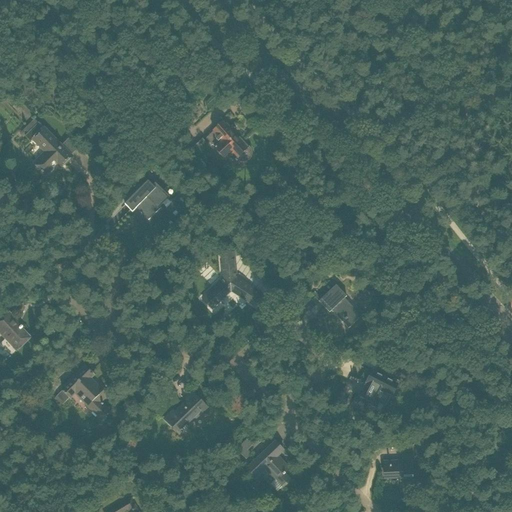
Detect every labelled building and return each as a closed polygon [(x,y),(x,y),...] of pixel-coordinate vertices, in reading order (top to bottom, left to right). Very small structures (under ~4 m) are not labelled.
[(13,107),(15,109),(26,121),(33,114),(19,100),(13,107)] [(34,119),(20,134),(23,137),(25,136),(30,141),(32,140),(44,152),(33,163),(46,176),(58,164),(57,163),(60,160),(65,164),(72,157),(71,155),(62,146),(44,126),(43,127),(39,122),(38,123),(34,119)] [(247,149),(233,134),(223,123),(213,132),(218,137),(216,140),(219,143),(214,148),(225,161),(233,154),(237,158),(238,158),(238,159),(239,159),(239,160),(240,160),(241,160),(242,160),(243,160),(244,160),(245,160),(246,160),(247,159),(248,160),(249,159),(250,158),(251,156),(252,154),(252,152),(251,150),(251,148),(249,146),(247,149)] [(199,162),(214,148),(208,142),(206,144),(202,139),(189,151),(199,162)] [(148,181),(125,204),(132,212),(137,208),(148,219),(148,220),(161,208),(158,205),(167,197),(155,186),(154,187),(148,181)] [(173,205),(179,212),(185,207),(178,200),(173,205)] [(202,298),(211,308),(231,290),(253,304),(260,293),(236,278),(234,253),(224,254),(224,253),(219,253),(221,279),(209,291),(210,292),(202,298)] [(342,322),(348,317),(354,323),(364,314),(357,307),(355,309),(345,298),(347,296),(336,285),(318,301),(319,302),(329,313),(331,311),(333,312),(334,311),(343,321),(342,322)] [(30,338),(21,329),(23,328),(9,314),(0,322),(0,335),(16,352),(30,338)] [(62,391),(70,400),(75,395),(99,421),(111,412),(101,401),(107,395),(99,388),(99,389),(89,379),(93,375),(86,368),(62,391)] [(387,375),(399,381),(403,374),(397,371),(396,373),(390,370),(387,375)] [(361,392),(355,404),(361,407),(360,409),(366,412),(367,410),(373,413),(379,416),(384,405),(389,395),(392,397),(398,385),(371,372),(372,373),(367,383),(366,383),(367,384),(362,393),(361,392)] [(54,399),(61,406),(68,399),(61,392),(54,399)] [(172,411),(164,419),(167,422),(167,421),(177,432),(185,424),(187,426),(191,423),(190,422),(199,413),(200,414),(206,408),(192,392),(184,400),(186,402),(175,413),(172,411)] [(208,402),(211,407),(217,402),(213,398),(208,402)] [(57,468),(47,475),(54,485),(70,474),(63,464),(79,453),(70,441),(49,456),(57,468)] [(274,481),(273,482),(280,488),(289,480),(284,475),(285,474),(284,473),(289,469),(281,460),(280,461),(276,457),(283,450),(275,442),(247,469),(255,478),(264,470),(274,481)] [(407,461),(383,462),(384,477),(402,476),(413,476),(412,461),(414,461),(413,454),(407,454),(407,461)] [(107,511),(124,511),(128,510),(129,511),(138,511),(130,499),(107,511)]
